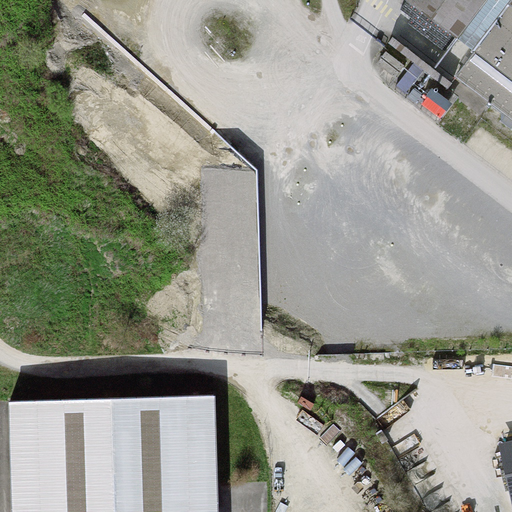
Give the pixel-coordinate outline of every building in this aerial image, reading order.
[(408,0),(455,36),(483,0),(408,0)] [(511,1),(457,75),(511,117),(511,1)] [(404,65),(386,52),(377,63),(395,76),(404,65)] [(217,511),(214,394),(10,400),(12,511),(217,511)] [(511,444),(503,446),(511,485),(511,444)]
